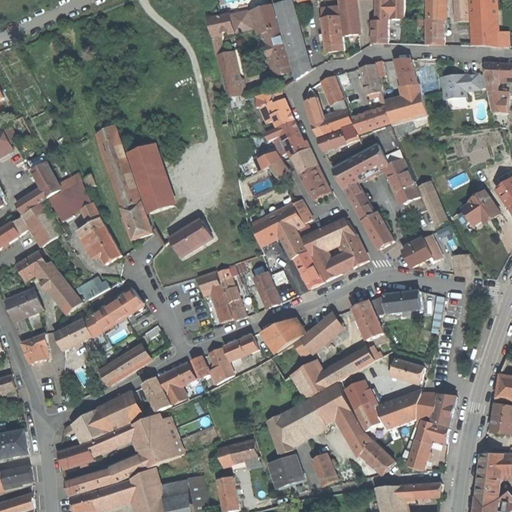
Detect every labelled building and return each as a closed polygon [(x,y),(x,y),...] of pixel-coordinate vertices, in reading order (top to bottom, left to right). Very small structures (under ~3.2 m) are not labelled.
[(340,0),(341,4),(342,4),(346,37),(355,35),(359,35),(355,2),(354,0),(378,0),(378,22),(374,22),(374,44),(389,44),(390,22),(390,19),(393,19),(393,20),(406,20),(405,0),(340,0)] [(465,24),(472,23),(470,0),(429,0),(430,45),(446,46),(446,0),(460,0),(461,24),(465,24)] [(471,0),(474,47),(499,48),(497,0),(471,0)] [(277,6),(298,80),(310,72),(291,2),(277,6)] [(284,75),(293,72),(273,6),(256,10),(209,19),(212,34),(220,33),(233,30),(234,34),(262,29),(264,36),(260,42),(267,46),(277,77),(284,75)] [(328,53),(346,51),(341,8),(323,9),(328,48),(328,53)] [(217,56),(219,56),(225,54),(220,33),(212,34),(217,56)] [(244,94),(247,90),(244,79),(241,77),(239,70),(236,71),(231,53),(225,54),(219,56),(229,99),(244,96),(244,94)] [(417,129),(432,122),(422,86),(420,86),(414,60),(398,61),(399,65),(408,100),(398,102),(393,88),(386,91),(390,105),(389,105),(398,137),(406,133),(404,124),(415,121),(417,129)] [(382,78),(388,77),(385,62),(378,63),(382,78)] [(495,113),(510,113),(510,93),(509,93),(509,90),(500,90),(501,80),(511,80),(511,64),(487,64),(489,79),(491,93),(495,113)] [(354,119),(361,134),(393,123),(387,107),(388,107),(383,93),(382,93),(376,66),(362,69),(363,73),(373,112),(354,119)] [(464,76),(443,78),(444,88),(446,92),(447,101),(470,98),(469,93),(484,91),(482,75),(468,76),(464,76)] [(320,138),(355,125),(345,101),(342,90),(341,86),(340,86),(336,77),(323,82),(332,106),(340,103),(344,114),(325,120),(319,99),(314,100),(306,103),(313,124),(320,138)] [(276,121),(280,129),(296,121),(288,104),(287,100),(285,100),(282,92),(266,95),(257,97),(260,110),(262,109),(269,125),(276,121)] [(140,239),(155,234),(118,126),(102,93),(74,107),(78,116),(63,123),(75,147),(102,134),(127,208),(125,209),(135,241),(140,239)] [(297,150),(299,156),(313,150),(309,142),(306,144),(300,130),(296,121),(280,129),(283,136),(276,139),(284,157),(297,150)] [(11,124),(4,127),(13,144),(20,141),(11,124)] [(381,251),(397,242),(381,213),(378,215),(359,182),(369,177),(371,180),(375,178),(378,176),(376,173),(390,166),(406,205),(410,203),(416,216),(428,211),(422,198),(406,160),(397,138),(393,126),(374,133),(381,146),(335,170),(381,251)] [(0,128),(0,157),(15,149),(13,144),(4,127),(0,128)] [(361,136),(357,128),(321,140),(326,151),(329,150),(362,140),(361,136)] [(155,146),(132,154),(152,214),(151,215),(155,228),(164,223),(160,212),(176,207),(155,146)] [(312,190),(317,200),(328,194),(333,192),(313,150),(299,156),(297,157),(304,173),(304,174),(309,183),(306,184),(309,191),(312,190)] [(282,183),(290,176),(276,154),(266,158),(282,183)] [(31,166),(35,173),(50,165),(51,165),(47,158),(31,166)] [(50,199),(63,191),(50,165),(35,173),(45,191),(19,207),(24,215),(45,201),(46,202),(50,199)] [(81,174),(61,184),(65,190),(63,191),(50,199),(51,200),(64,224),(76,217),(75,215),(84,210),(92,226),(81,232),(95,257),(102,254),(108,265),(115,261),(124,256),(96,204),(95,204),(84,182),(85,182),(81,174)] [(90,189),(97,186),(94,176),(86,179),(90,189)] [(511,181),(500,190),(511,206),(511,181)] [(439,230),(449,223),(431,183),(421,187),(439,230)] [(473,204),(466,209),(477,225),(484,220),(491,215),(494,219),(502,214),(488,192),(472,202),(473,204)] [(255,226),(263,247),(284,236),(309,284),(312,290),(326,283),(315,262),(304,239),(303,239),(298,229),(306,224),(295,205),(291,199),(251,219),(255,226)] [(303,202),(295,205),(306,224),(298,229),(303,239),(304,239),(327,283),(339,277),(336,271),(326,251),(344,243),(356,268),(371,261),(359,236),(349,221),(346,220),(314,234),(309,223),(314,221),(303,202)] [(44,248),(65,234),(46,203),(26,216),(26,217),(8,229),(7,228),(0,232),(0,250),(0,251),(15,241),(33,229),(44,248)] [(490,222),(494,219),(491,215),(484,220),(487,224),(490,222)] [(214,239),(203,220),(172,239),(179,250),(184,258),(214,239)] [(440,233),(443,240),(457,232),(454,226),(440,233)] [(437,263),(444,259),(432,236),(409,248),(410,251),(406,253),(411,262),(414,268),(435,258),(437,263)] [(41,271),(50,266),(42,253),(19,267),(24,274),(27,280),(41,271)] [(284,303),(274,280),(269,266),(265,256),(237,265),(237,267),(240,276),(243,283),(257,279),(268,304),(270,309),(284,303)] [(459,276),(472,277),(470,256),(456,257),(459,276)] [(269,266),(274,280),(283,276),(277,262),(269,266)] [(73,313),(85,303),(55,265),(51,267),(48,269),(54,276),(48,280),(66,303),(56,315),(64,324),(73,313)] [(51,267),(50,266),(41,271),(48,280),(54,276),(48,269),(51,267)] [(220,273),(223,281),(240,276),(237,267),(220,273)] [(206,296),(223,290),(218,273),(201,279),(206,296)] [(102,286),(100,287),(96,280),(83,288),(86,292),(84,293),(89,302),(106,292),(102,286)] [(236,287),(227,290),(237,322),(248,318),(246,313),(242,300),(236,287)] [(18,323),(45,311),(36,290),(27,294),(26,292),(19,295),(20,297),(9,302),(13,312),(18,323)] [(63,345),(66,352),(96,338),(94,335),(105,330),(145,304),(135,290),(96,316),(59,334),(63,345)] [(373,301),(380,316),(424,310),(423,299),(422,291),(387,296),(373,301)] [(226,322),(234,320),(225,292),(220,293),(221,297),(215,299),(223,323),(226,322)] [(368,342),(385,335),(371,302),(354,309),(357,315),(368,342)] [(308,336),(307,336),(280,354),(273,359),(286,382),(293,378),(308,402),(341,383),(366,368),(376,363),(376,362),(381,359),(374,348),(369,350),(370,351),(326,376),(312,353),(343,328),(334,314),(308,336)] [(296,320),(266,332),(280,354),(307,336),(296,320)] [(161,326),(148,333),(152,339),(164,332),(161,326)] [(48,335),(24,344),(29,354),(27,355),(33,365),(43,362),(52,358),(48,335)] [(227,348),(233,362),(260,351),(256,340),(254,337),(227,348)] [(111,387),(154,360),(146,348),(104,374),(111,387)] [(217,369),(212,371),(218,386),(236,376),(225,349),(212,355),(217,369)] [(194,363),(201,380),(211,376),(205,362),(204,358),(194,363)] [(379,361),(376,363),(366,368),(371,378),(387,376),(379,361)] [(413,382),(422,384),(427,369),(397,361),(394,361),(393,365),(396,365),(393,376),(413,382)] [(162,378),(175,406),(188,399),(182,387),(198,379),(191,364),(177,371),(162,378)] [(499,399),(511,400),(511,377),(503,376),(499,399)] [(0,395),(12,392),(19,390),(14,377),(0,380),(0,395)] [(364,378),(344,388),(350,402),(353,401),(367,432),(386,423),(389,431),(418,420),(418,419),(419,418),(424,395),(381,411),(364,378)] [(145,386),(159,413),(173,406),(160,379),(145,386)] [(283,458),(296,453),(293,445),(329,425),(327,422),(341,415),(364,455),(376,466),(385,475),(397,463),(376,443),(375,443),(366,433),(352,410),(341,383),(308,402),(282,416),(269,422),(283,458)] [(195,390),(197,396),(206,392),(203,386),(195,390)] [(82,432),(89,444),(125,428),(132,424),(133,425),(149,418),(138,396),(136,391),(87,417),(67,430),(64,437),(82,432)] [(434,424),(451,429),(455,411),(458,401),(459,397),(424,395),(419,418),(434,423),(434,424)] [(154,404),(146,409),(150,416),(157,411),(154,404)] [(511,406),(499,405),(495,427),(494,434),(511,435),(511,406)] [(180,457),(184,455),(170,419),(162,421),(160,416),(136,426),(135,425),(114,434),(92,444),(61,454),(66,470),(74,468),(97,461),(95,453),(139,434),(148,457),(114,471),(70,485),(72,496),(120,483),(153,469),(152,468),(180,457)] [(410,466),(425,471),(434,440),(445,443),(449,444),(451,430),(424,422),(425,421),(418,419),(418,420),(416,427),(422,429),(419,442),(418,441),(410,466)] [(2,460),(31,454),(29,446),(27,432),(0,436),(0,443),(0,444),(0,452),(1,452),(2,460)] [(253,469),(263,466),(261,458),(257,442),(220,451),(225,467),(251,460),(253,469)] [(333,483),(340,480),(329,455),(315,461),(325,487),(333,483)] [(511,511),(511,455),(484,455),(478,498),(476,511),(511,511)] [(293,484),(306,480),(298,457),(272,466),(280,489),(293,484)] [(37,511),(36,498),(0,509),(0,489),(7,488),(29,484),(36,482),(32,467),(0,473),(0,511),(37,511)] [(143,511),(213,511),(205,478),(164,487),(158,469),(134,480),(131,482),(125,484),(96,493),(74,499),(77,511),(88,511),(139,497),(143,511)] [(235,478),(220,481),(226,511),(234,511),(242,511),(241,506),(239,494),(235,478)] [(383,511),(406,511),(404,500),(438,498),(442,498),(444,485),(402,487),(378,489),(383,511)]
